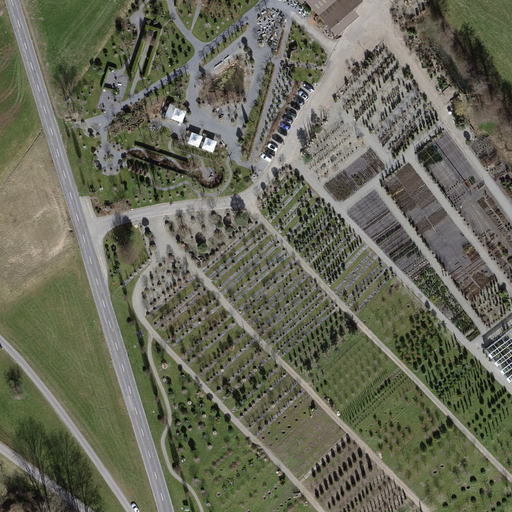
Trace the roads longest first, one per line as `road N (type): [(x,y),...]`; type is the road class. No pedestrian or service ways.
road 1 (tertiary): [(166,511),(10,0)]
road 2 (track): [(130,511),(0,339)]
